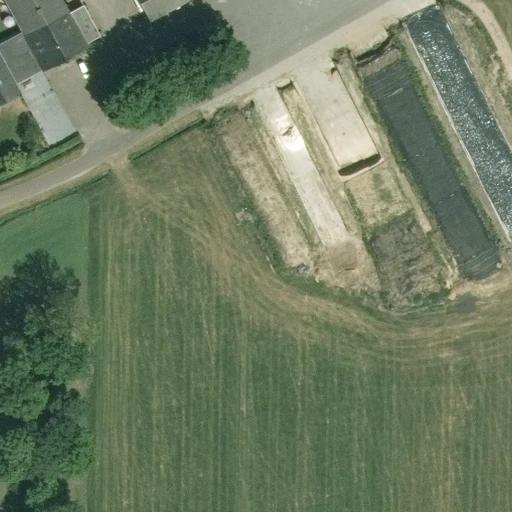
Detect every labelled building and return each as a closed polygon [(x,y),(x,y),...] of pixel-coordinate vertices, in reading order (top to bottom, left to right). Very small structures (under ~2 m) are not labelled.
[(3,0),(29,46),(41,69),(42,71),(86,47),(85,43),(99,36),(83,6),(69,14),(61,0),(3,0)] [(138,0),(150,21),(186,0),(187,0),(188,1),(189,0),(138,0)] [(13,84),(41,69),(29,46),(1,61),(0,59),(0,102),(18,93),(13,84)] [(311,104),(327,144),(366,129),(349,84),(337,89),(348,119),(334,125),(324,99),(311,104)] [(295,132),(276,143),(291,167),(310,156),(295,132)] [(390,288),(431,274),(414,228),(395,235),(397,242),(381,248),(377,236),(372,238),(390,288)]
